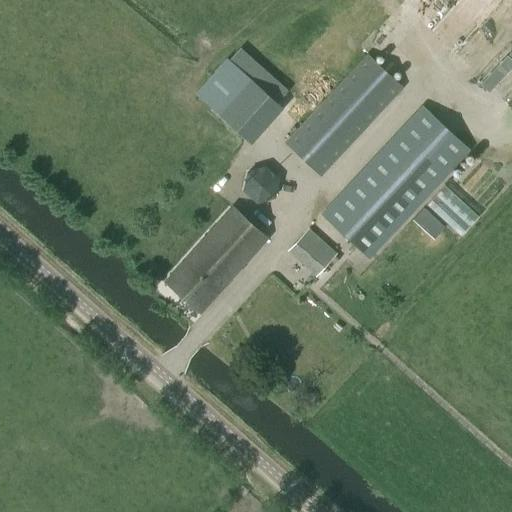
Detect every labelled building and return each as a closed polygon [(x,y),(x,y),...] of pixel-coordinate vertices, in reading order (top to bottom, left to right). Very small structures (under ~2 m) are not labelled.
[(320,176),(403,88),(368,56),(286,143),(320,176)] [(239,71),(226,59),(195,94),(252,144),(282,109),(250,81),(239,71)] [(368,258),(468,151),(422,108),(322,215),(368,258)] [(256,205),(275,199),(279,180),(265,166),(246,172),(242,192),(256,205)] [(433,240),(445,228),(424,208),(412,221),(433,240)] [(200,312),(206,305),(264,239),(231,209),(166,282),(200,312)] [(316,276),(335,255),(308,230),(289,251),(316,276)]
